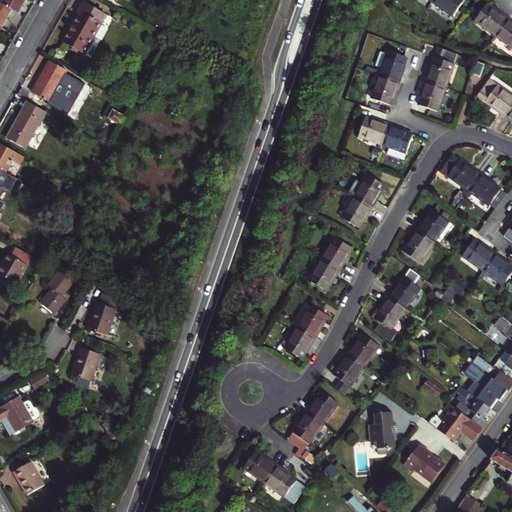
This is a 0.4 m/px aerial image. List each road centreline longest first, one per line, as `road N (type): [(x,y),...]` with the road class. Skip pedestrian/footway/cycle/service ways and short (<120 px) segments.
road 1 (primary): [(311,0),(134,511)]
road 2 (residential): [(452,136),(437,146),(389,226),(327,355),(305,383),(273,394)]
road 3 (residential): [(437,511),(511,407)]
